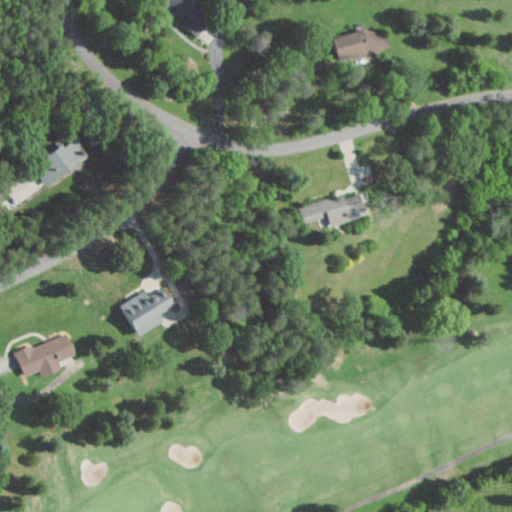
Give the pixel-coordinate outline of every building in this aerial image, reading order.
[(185,18),(179,26),(191,34),(203,17),(190,9),(193,4),(187,0),(149,0),(163,9),(166,4),(185,18)] [(333,38),(340,59),(382,44),(374,24),(333,38)] [(22,161),(33,181),(78,157),(67,136),(52,144),(52,145),(22,161)] [(294,207),(298,223),(318,217),(321,226),(361,214),(354,190),(294,207)] [(153,312),(169,304),(160,287),(144,296),(140,289),(113,304),(130,335),(157,320),(153,312)] [(28,345),(27,344),(9,350),(18,375),(35,370),(37,375),(56,368),(53,360),(70,354),(62,333),(28,345)]
